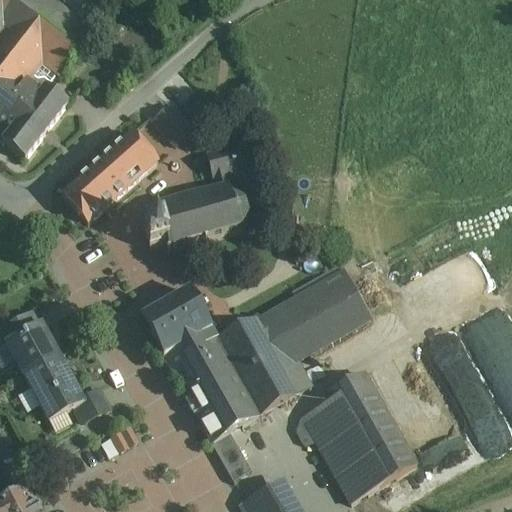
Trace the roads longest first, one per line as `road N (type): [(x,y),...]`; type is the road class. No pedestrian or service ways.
road 1 (residential): [(211,511),(65,244),(23,203)]
road 2 (unclassified): [(260,0),(193,49),(23,203)]
